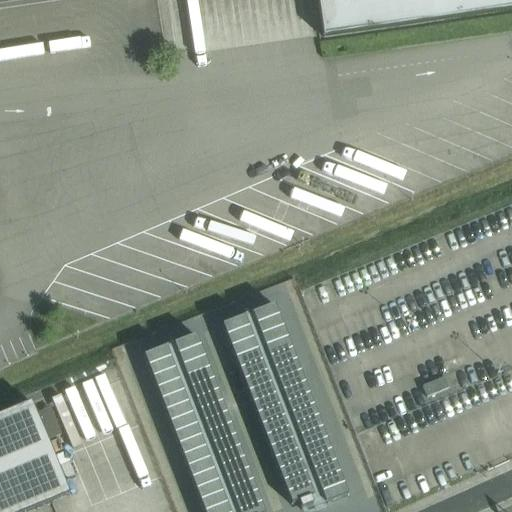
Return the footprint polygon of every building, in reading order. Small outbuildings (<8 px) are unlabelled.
[(511,11),(511,0),(0,0),(0,2),(13,0),(317,0),(323,39),(511,11)] [(251,315),(221,327),(291,506),(298,503),(301,511),(312,506),(314,510),(325,506),(347,497),(274,306),(251,315)] [(165,348),(143,357),(202,511),(263,511),(195,337),(165,348)] [(422,387),(426,398),(448,389),(444,378),(422,387)] [(0,416),(0,511),(31,511),(69,496),(31,403),(0,416)] [(50,409),(37,414),(47,441),(61,435),(50,409)]
